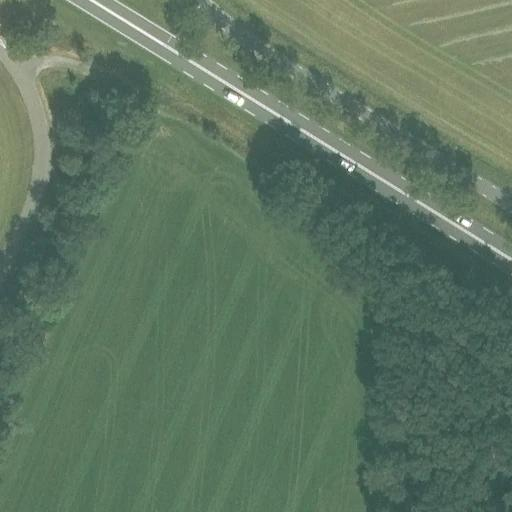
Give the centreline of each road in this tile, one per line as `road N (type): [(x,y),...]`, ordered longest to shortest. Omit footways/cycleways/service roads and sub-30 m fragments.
road 1 (primary): [(511,260),(89,0)]
road 2 (unclassified): [(511,206),(257,48),(199,0)]
road 3 (unclassified): [(0,279),(42,158),(31,99),(0,48)]
